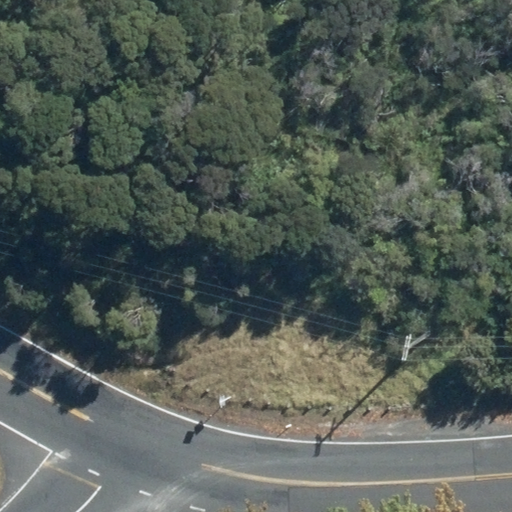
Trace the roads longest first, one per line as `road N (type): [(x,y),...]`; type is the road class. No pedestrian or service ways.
road 1 (tertiary): [(144,447),(294,483),(511,474)]
road 2 (unclassified): [(0,374),(144,447)]
